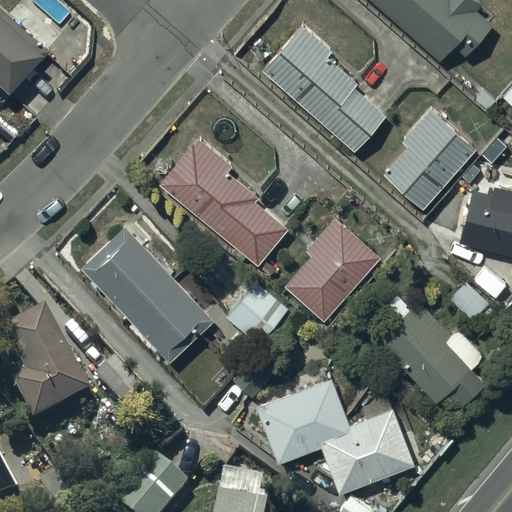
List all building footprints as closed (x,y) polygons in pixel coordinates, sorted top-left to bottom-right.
[(373,0),(440,59),(454,43),(467,55),(493,24),(477,10),(481,6),(474,0),(373,0)] [(0,95),(3,98),(44,51),(0,12),(0,95)] [(302,24),(263,67),(354,149),(385,114),(354,85),(357,81),(327,55),(332,50),(302,24)] [(77,41),(52,67),(63,77),(88,51),(77,41)] [(511,83),(502,93),(511,101),(511,83)] [(408,143),(384,171),(423,206),(476,147),(432,107),(403,139),(408,143)] [(259,263),(288,227),(255,200),(258,196),(227,170),(232,164),(197,136),(160,183),(259,263)] [(473,188),(460,240),(511,253),(511,189),(494,185),(492,193),(473,188)] [(313,254),(286,284),(324,318),(380,257),(335,216),(307,248),(313,254)] [(125,222),(81,265),(168,360),(213,319),(125,222)] [(467,278),(450,295),(472,318),(490,300),(467,278)] [(227,316),(259,341),(288,306),(257,279),(227,316)] [(451,334),(419,299),(412,307),(397,294),(386,307),(400,319),(378,339),(399,359),(395,363),(404,373),(407,369),(436,401),(450,387),(463,402),(485,382),(472,367),(484,355),(458,328),(451,334)] [(511,297),(503,308),(511,315),(511,297)] [(26,378),(14,385),(33,424),(90,395),(47,311),(4,333),(26,378)] [(238,332),(222,350),(242,371),(235,379),(252,395),(279,364),(262,349),(259,351),(238,332)] [(332,378),(257,407),(279,461),(322,445),(340,492),(415,463),(393,405),(350,422),(332,378)] [(112,501),(125,511),(164,511),(187,484),(149,455),(112,501)] [(0,502),(18,493),(0,459),(0,502)] [(72,465),(38,483),(50,506),(84,490),(72,465)] [(224,472),(220,497),(218,497),(215,511),(265,511),(267,505),(265,505),(270,480),(224,472)] [(377,511),(351,493),(337,511),(377,511)]
